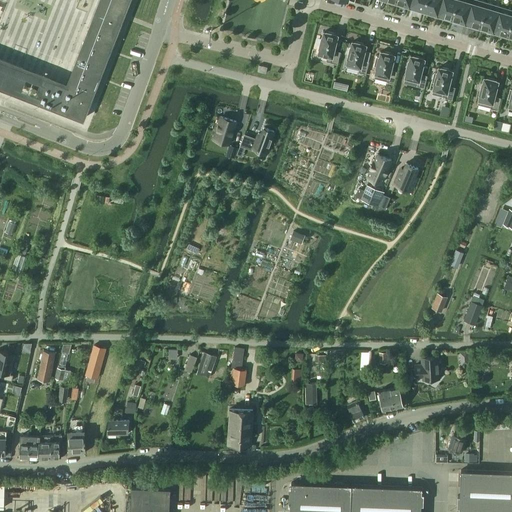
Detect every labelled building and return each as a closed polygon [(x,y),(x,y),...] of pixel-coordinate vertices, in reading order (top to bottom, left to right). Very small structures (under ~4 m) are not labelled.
[(39,102),(83,119),(129,0),(101,0),(96,17),(93,16),(67,84),(69,85),(67,91),(48,83),(49,79),(35,73),(35,74),(48,79),(39,102)] [(416,8),(423,11),(426,0),(411,0),(409,7),(410,8),(410,7),(414,8),(416,9),(416,8)] [(441,0),(426,0),(423,11),(430,13),(432,14),(432,13),(436,14),(436,16),(437,16),(441,0)] [(444,17),(451,19),(456,0),(441,0),(437,16),(438,15),(442,16),(442,17),(444,17)] [(464,24),(465,24),(471,0),(456,0),(451,19),(458,21),(460,22),(460,21),(464,23),(464,24)] [(479,27),(487,2),(479,0),(471,0),(465,24),(466,23),(470,25),(472,25),(479,27)] [(493,32),(501,6),(487,2),(479,27),(486,29),(486,30),(488,30),(492,31),(492,32),(493,32)] [(507,36),(511,19),(511,9),(501,6),(493,32),(493,33),(494,32),(498,33),(500,34),(500,33),(507,36)] [(340,52),(334,50),(337,35),(335,34),(334,33),(328,32),(326,31),(326,32),(324,32),(322,37),(321,37),(321,38),(319,46),(319,48),(320,48),(318,53),(327,56),(326,61),(337,64),(340,52)] [(346,67),(359,70),(358,72),(365,74),(369,62),(362,60),(366,45),(363,44),(364,43),(362,43),(356,42),(355,41),(355,42),(352,41),(351,47),(350,47),(350,48),(348,56),(347,58),(348,58),(346,67)] [(377,68),(374,78),(387,81),(387,82),(394,84),(397,71),(391,70),(394,55),(392,54),(392,53),(391,53),(385,52),(385,51),(383,51),(383,52),(381,51),(379,57),(378,57),(378,58),(377,57),(375,66),(376,66),(376,68),(377,68)] [(406,72),(405,77),(418,80),(417,86),(424,88),(427,75),(420,74),(424,59),(422,58),(422,57),(421,57),(414,56),(415,56),(413,55),(413,56),(411,55),(409,61),(408,61),(408,62),(406,70),(406,72)] [(4,80),(16,85),(22,69),(22,68),(0,59),(0,78),(4,80)] [(265,74),(267,67),(259,65),(257,71),(265,74)] [(445,98),(452,100),(455,87),(448,86),(452,71),(450,70),(450,69),(449,69),(443,68),(443,67),(441,67),(441,68),(439,67),(437,73),(436,72),(436,74),(435,73),(432,82),(434,82),(434,83),(434,84),(432,94),(445,97),(445,98)] [(479,94),(480,94),(478,104),(491,108),(490,108),(498,110),(501,98),(494,96),(498,81),(495,80),(496,80),(494,79),(488,78),(487,77),(486,78),(484,78),(483,83),(482,83),(482,84),(480,92),(479,94)] [(221,116),(213,139),(229,144),(231,136),(232,137),(234,128),(236,121),(221,116)] [(496,121),(494,128),(501,130),(503,122),(496,121)] [(243,135),(240,145),(247,148),(247,147),(265,153),(274,131),(264,127),(261,134),(258,133),(256,140),(243,135)] [(231,146),(228,155),(235,157),(238,148),(231,146)] [(391,160),(377,154),(374,161),(373,161),(370,168),(371,168),(367,177),(381,183),(391,160)] [(401,168),(394,184),(406,189),(408,183),(414,185),(417,177),(415,176),(418,168),(406,163),(403,169),(401,168)] [(359,188),(355,196),(361,198),(361,199),(363,200),(378,206),(383,192),(367,185),(364,191),(359,188)] [(384,194),(379,206),(385,209),(390,197),(384,194)] [(507,215),(503,224),(511,227),(511,210),(509,209),(507,214),(507,215)] [(305,235),(293,231),(290,240),(302,244),(305,235)] [(435,300),(432,307),(441,311),(447,297),(438,293),(436,298),(435,300)] [(465,318),(474,322),(480,307),(471,303),(465,318)] [(231,384),(242,385),(245,369),(240,369),(243,348),(234,347),(230,367),(233,368),(231,384)] [(0,350),(0,372),(1,373),(0,378),(12,381),(13,375),(10,374),(15,354),(0,350)] [(38,379),(49,381),(55,352),(44,350),(38,379)] [(198,371),(210,375),(217,356),(204,352),(198,371)] [(423,378),(423,380),(440,380),(438,357),(422,358),(422,365),(415,366),(416,378),(423,378)] [(56,378),(63,379),(65,370),(58,368),(56,378)] [(267,379),(272,381),(275,372),(270,370),(267,379)] [(131,398),(137,400),(141,386),(136,384),(133,395),(132,394),(131,398)] [(306,404),(317,404),(316,384),(306,384),(306,404)] [(58,401),(66,402),(68,387),(60,386),(58,401)] [(379,391),(383,410),(403,407),(400,387),(379,391)] [(337,405),(345,425),(365,417),(357,397),(337,405)] [(228,447),(251,447),(253,410),(230,409),(228,447)] [(107,434),(128,434),(129,420),(108,420),(107,434)] [(68,432),(69,453),(85,452),(84,431),(68,432)] [(454,433),(448,450),(460,454),(465,436),(454,433)] [(20,435),(19,458),(29,458),(30,436),(20,435)] [(52,442),(52,458),(60,458),(60,445),(61,445),(62,435),(53,435),(53,441),(52,442)] [(30,436),(29,458),(38,458),(39,442),(40,436),(30,436)] [(39,442),(38,458),(52,458),(52,442),(39,442)] [(511,511),(511,471),(461,470),(460,495),(458,495),(457,506),(459,506),(459,511),(511,511)] [(421,511),(421,504),(423,504),(424,493),(422,493),(422,487),(291,482),(291,488),(289,488),(288,499),(291,499),(290,511),(421,511)]
